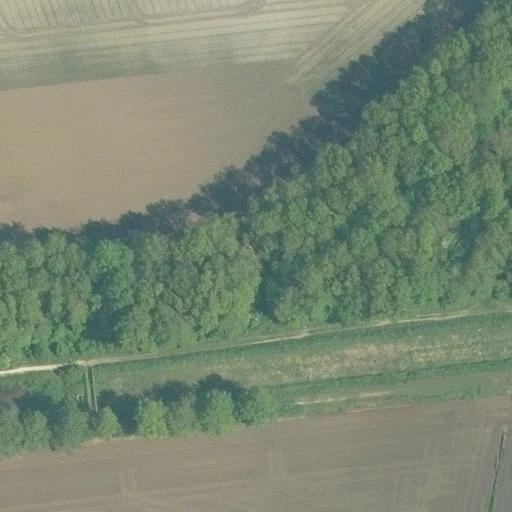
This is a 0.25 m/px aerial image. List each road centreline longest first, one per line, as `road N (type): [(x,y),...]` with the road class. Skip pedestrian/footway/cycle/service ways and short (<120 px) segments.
road 1 (track): [(511,378),(0,433)]
road 2 (track): [(0,374),(464,312)]
